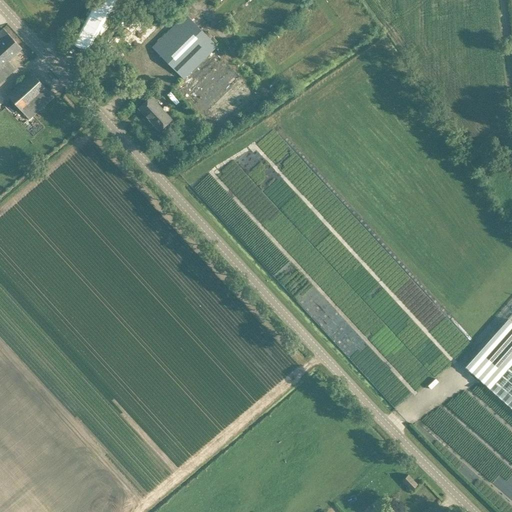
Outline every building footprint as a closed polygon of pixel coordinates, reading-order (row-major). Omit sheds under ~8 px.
[(109,25),(103,32),(109,37),(115,30),(120,33),(125,27),(125,28),(139,7),(127,0),(126,0),(114,20),(112,18),(108,24),(109,25)] [(261,19),(269,12),(265,8),(257,15),(261,19)] [(118,33),(107,44),(121,60),(133,48),(136,50),(158,27),(141,12),(119,35),(118,33)] [(183,79),(217,46),(186,14),(152,47),(183,79)] [(253,20),(244,30),(248,33),(257,24),(253,20)] [(3,28),(0,30),(0,79),(14,67),(8,60),(22,48),(3,28)] [(183,79),(173,89),(220,135),(263,91),(218,45),(217,46),(183,79)] [(29,119),(46,104),(54,97),(32,73),(25,80),(7,96),(29,119)] [(159,131),(167,124),(172,119),(151,96),(138,108),(159,131)] [(511,313),(465,366),(511,408),(511,313)] [(470,391),(479,386),(474,376),(465,382),(470,391)] [(426,390),(429,394),(437,389),(434,385),(426,390)] [(417,484),(408,475),(402,480),(411,490),(417,484)]
